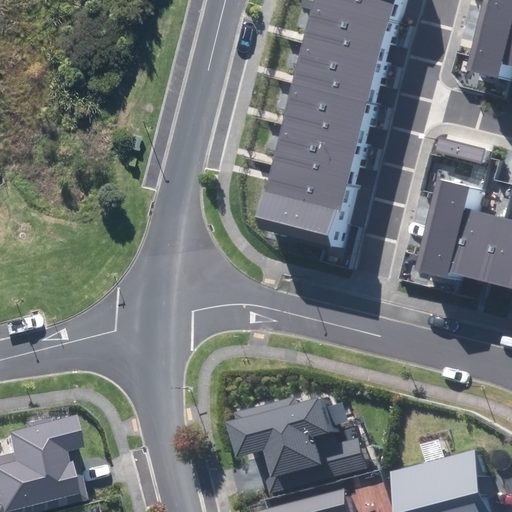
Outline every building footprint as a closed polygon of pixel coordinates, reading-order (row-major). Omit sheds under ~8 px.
[(368,0),(331,0),(322,37),(393,55),(405,9),(368,0)] [(368,0),(405,9),(407,0),(368,0)] [(511,0),(499,0),(479,74),(511,82),(511,0)] [(322,37),(310,83),(381,101),(393,55),(322,37)] [(310,83),(298,128),(369,147),(381,101),(310,83)] [(298,128),(286,174),(357,193),(369,147),(298,128)] [(286,174),(274,220),(345,239),(357,193),(286,174)] [(462,283),(464,275),(481,212),(487,189),(452,180),(427,273),(462,283)] [(464,275),(492,282),(509,219),(481,212),(464,275)] [(492,282),(511,287),(511,219),(509,219),(492,282)] [(236,457),(257,452),(262,473),(269,495),(367,468),(358,438),(316,449),(312,436),(328,432),(318,397),(296,402),(295,396),(234,413),(236,420),(226,422),(236,457)] [(0,511),(38,511),(90,500),(85,478),(79,453),(70,456),(69,452),(85,448),(77,416),(55,421),(55,417),(28,423),(29,426),(9,431),(14,452),(0,455),(0,511)] [(494,511),(491,502),(476,448),(389,472),(400,511),(494,511)] [(349,511),(343,489),(255,511),(349,511)]
